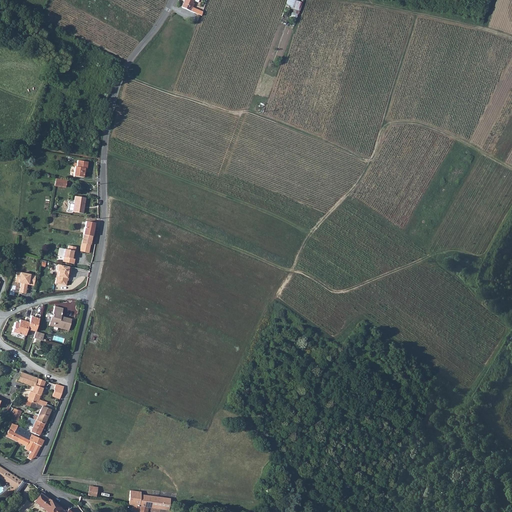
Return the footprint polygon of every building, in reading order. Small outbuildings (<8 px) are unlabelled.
[(184,0),(182,7),(191,11),(192,8),(191,7),(194,0),(184,0)] [(298,11),(301,2),(296,0),(288,0),(286,6),(298,11)] [(74,165),(73,175),(84,176),(85,167),(87,167),(88,161),(77,160),(76,165),(74,165)] [(75,195),(72,211),(82,212),(85,197),(75,195)] [(86,222),(83,234),(92,236),(93,230),(94,224),(86,222)] [(83,234),(80,251),(88,252),(92,236),(83,234)] [(64,257),(63,262),(73,264),(74,259),(72,258),(73,252),(74,252),(76,248),(69,246),(68,249),(65,249),(63,256),(64,257)] [(71,267),(57,264),(57,265),(56,265),(55,269),(56,271),(54,283),(65,285),(67,276),(68,277),(69,274),(70,274),(71,269),(71,267)] [(26,283),(34,285),(36,275),(17,271),(16,277),(19,278),(21,281),(21,282),(19,292),(25,293),(27,286),(26,286),(26,283)] [(63,312),(56,310),(57,307),(55,306),(53,314),(48,313),(46,322),(50,322),(49,325),(56,327),(56,325),(65,327),(70,328),(72,319),(62,316),(63,312)] [(30,317),(27,328),(36,331),(40,314),(36,313),(36,316),(31,314),(30,317)] [(27,328),(30,317),(26,316),(25,321),(20,319),(19,323),(15,321),(12,331),(25,334),(27,328)] [(35,333),(34,337),(43,340),(45,334),(36,331),(35,332),(35,333)] [(20,373),(17,381),(28,385),(32,376),(21,372),(20,373)] [(28,385),(27,390),(31,391),(27,400),(27,401),(39,406),(42,407),(45,408),(47,403),(38,400),(45,381),(32,376),(28,385)] [(64,387),(55,384),(53,390),(54,391),(52,397),(60,399),(64,387)] [(27,401),(26,404),(25,407),(36,411),(39,406),(27,401)] [(42,407),(35,421),(44,424),(47,418),(51,410),(45,408),(42,407)] [(15,409),(12,414),(19,418),(21,412),(16,409),(15,409)] [(19,418),(12,414),(11,415),(9,420),(16,423),(17,420),(19,418)] [(44,424),(35,421),(31,419),(29,418),(26,423),(33,426),(30,432),(38,435),(44,424)] [(17,426),(12,424),(5,437),(17,442),(23,429),(17,427),(17,426)] [(23,429),(17,442),(26,447),(24,450),(30,452),(26,458),(30,461),(35,458),(40,446),(28,440),(29,440),(31,435),(27,432),(23,429)] [(29,440),(28,440),(40,446),(42,445),(43,440),(31,435),(29,440)] [(0,467),(0,477),(12,486),(14,484),(17,486),(21,482),(1,469),(0,467)] [(128,504),(128,505),(133,505),(147,507),(159,509),(168,510),(170,499),(141,495),(141,492),(131,491),(130,491),(128,504)] [(59,503),(50,497),(48,500),(39,493),(33,501),(46,511),(70,511),(68,510),(67,511),(65,511),(63,511),(56,506),(59,503)]
